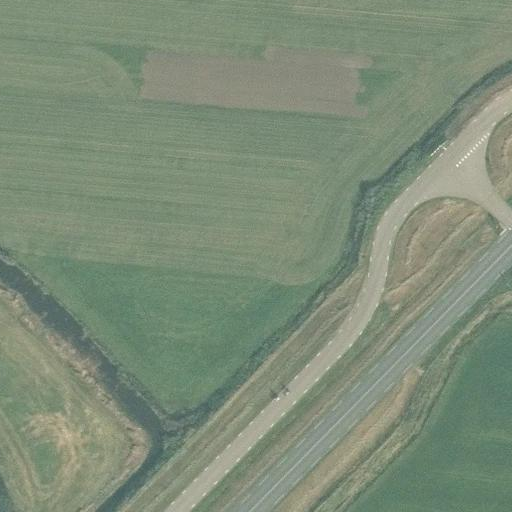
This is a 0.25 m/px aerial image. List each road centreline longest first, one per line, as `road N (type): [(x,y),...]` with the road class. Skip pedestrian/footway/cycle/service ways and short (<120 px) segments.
road 1 (unclassified): [(176,511),(357,322),(375,287),(384,230),(450,157)]
road 2 (primary): [(511,244),(250,511)]
